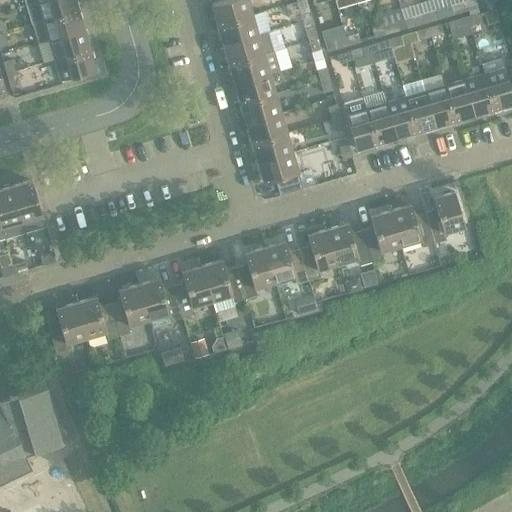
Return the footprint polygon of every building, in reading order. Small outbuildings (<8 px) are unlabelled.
[(42,0),(38,1),(27,5),(32,24),(44,21),(78,11),(75,0),(42,0)] [(227,0),(212,5),(218,25),(253,15),(248,0),(227,0)] [(306,0),(304,0),(298,2),(301,14),(310,11),(306,0)] [(356,0),(335,0),(338,8),(357,2),(356,0)] [(475,0),(471,0),(463,2),(465,11),(478,7),(475,0)] [(465,11),(463,2),(451,6),(453,15),(465,11)] [(436,10),(424,14),(426,22),(439,19),(436,10)] [(44,21),(32,24),(38,44),(50,40),(84,30),(78,11),(44,21)] [(479,13),(467,17),(470,25),(482,22),(479,13)] [(426,22),(424,14),(412,17),(414,26),(426,22)] [(253,15),(218,25),(224,45),(258,35),(253,15)] [(470,25),(467,17),(455,20),(458,29),(470,25)] [(397,22),(385,25),(387,34),(399,30),(397,22)] [(387,34),(385,25),(373,29),(375,37),(387,34)] [(440,25),(428,28),(431,37),(443,33),(440,25)] [(306,29),(309,41),(318,38),(314,26),(306,29)] [(431,37),(428,28),(416,32),(418,40),(431,37)] [(84,30),(50,40),(55,60),(90,50),(84,30)] [(358,33),(346,37),(348,45),(360,42),(358,33)] [(258,35),(224,45),(229,64),(264,54),(258,35)] [(401,36),(389,40),(391,48),(404,45),(401,36)] [(348,45),(346,37),(333,40),(336,49),(348,45)] [(318,38),(309,41),(313,53),(321,51),(318,38)] [(391,48),(389,40),(377,43),(379,52),(391,48)] [(362,47),(350,51),(352,60),(365,56),(362,47)] [(90,50),(55,60),(61,80),(96,70),(90,50)] [(352,60),(350,51),(338,55),(340,63),(352,60)] [(264,54),(229,64),(235,84),(270,74),(270,73),(279,71),(274,52),(264,54)] [(511,93),(501,58),(482,63),(485,74),(484,74),(494,109),(511,103),(511,93)] [(4,62),(7,74),(16,72),(12,60),(4,62)] [(317,68),(321,80),(329,78),(326,66),(317,68)] [(16,72),(7,74),(11,86),(19,84),(16,72)] [(270,74),(235,84),(241,103),(275,93),(270,74)] [(484,74),(464,80),(475,114),(494,109),(484,74)] [(329,78),(321,80),(324,92),(333,90),(329,78)] [(422,80),(402,86),(406,97),(416,132),(435,126),(425,91),(422,80)] [(464,80),(445,86),(455,120),(475,114),(464,80)] [(445,86),(425,91),(435,126),(455,120),(445,86)] [(275,93),(241,103),(247,123),(281,113),(275,93)] [(406,97),(386,103),(396,137),(416,132),(406,97)] [(363,98),(343,104),(356,149),(377,143),(367,108),(363,98)] [(386,103),(367,108),(377,143),(396,137),(386,103)] [(328,107),(332,119),(341,117),(337,105),(328,107)] [(281,113),(247,123),(252,143),(287,132),(281,113)] [(341,117),(332,119),(336,131),(344,129),(341,117)] [(287,132),(252,143),(258,162),(293,152),(287,132)] [(352,157),(349,145),(340,147),(344,159),(352,157)] [(293,152),(258,162),(264,183),(275,179),(280,195),(303,188),(293,152)] [(32,181),(12,187),(25,232),(45,226),(32,181)] [(12,187),(0,189),(0,219),(5,238),(25,232),(12,187)] [(437,210),(426,213),(435,243),(447,240),(444,232),(465,226),(455,192),(433,198),(437,210)] [(411,204),(391,210),(401,245),(420,239),(423,247),(435,243),(426,213),(415,216),(411,204)] [(374,228),(363,231),(372,262),(384,258),(381,251),(401,245),(391,210),(370,216),(374,228)] [(348,223),(328,229),(338,263),(357,258),(360,265),(372,262),(363,231),(352,234),(348,223)] [(311,246),(300,250),(309,280),(321,277),(319,269),(338,263),(328,229),(307,235),(311,246)] [(286,241),(265,247),(275,282),(294,276),(297,284),(309,280),(300,250),(289,253),(286,241)] [(248,265),(237,268),(246,299),(258,295),(256,287),(275,282),(265,247),(245,253),(248,265)] [(53,253),(41,257),(43,265),(56,262),(53,253)] [(223,260),(202,266),(212,300),(216,312),(235,306),(234,302),(246,299),(237,268),(226,271),(223,260)] [(25,261),(13,265),(16,273),(28,270),(25,261)] [(16,273),(13,265),(1,268),(3,277),(16,273)] [(185,283),(174,287),(183,317),(195,314),(193,306),(212,300),(202,266),(182,272),(185,283)] [(160,278),(139,284),(149,319),(169,313),(171,321),(183,317),(174,287),(163,290),(160,278)] [(359,279),(345,283),(348,293),(362,289),(359,279)] [(122,302),(111,305),(120,336),(132,332),(130,324),(149,319),(139,284),(119,290),(122,302)] [(97,297),(76,303),(86,337),(106,331),(108,339),(120,336),(111,305),(100,308),(97,297)] [(86,337),(76,303),(56,309),(59,320),(48,324),(56,354),(69,350),(67,343),(86,337)] [(238,330),(225,334),(229,349),(243,345),(238,330)] [(203,339),(191,343),(195,358),(208,355),(203,339)] [(0,480),(4,478),(5,479),(6,479),(6,478),(30,466),(30,468),(31,467),(25,454),(64,443),(63,442),(62,442),(46,388),(48,388),(47,386),(0,400),(0,480)]
